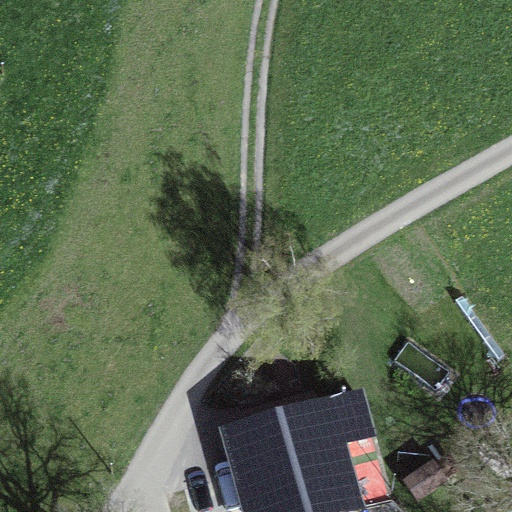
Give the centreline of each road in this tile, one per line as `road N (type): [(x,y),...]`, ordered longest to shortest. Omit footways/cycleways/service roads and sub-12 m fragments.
road 1 (unclassified): [(152,511),(155,460),(239,320),(291,276),(511,150)]
road 2 (track): [(267,0),(239,320)]
